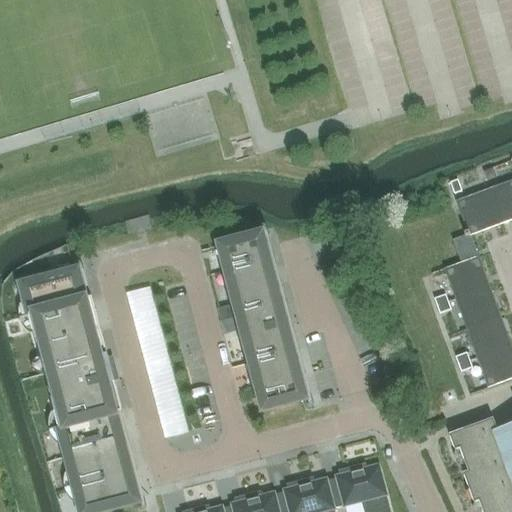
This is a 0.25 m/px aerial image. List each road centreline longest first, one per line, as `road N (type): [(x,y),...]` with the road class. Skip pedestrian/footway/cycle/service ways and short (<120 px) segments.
road 1 (residential): [(241,450),(161,473),(106,271),(186,252),(232,419)]
road 2 (residential): [(365,419),(296,246)]
road 3 (residential): [(365,419),(241,450)]
road 4 (residential): [(432,511),(392,423),(365,419)]
